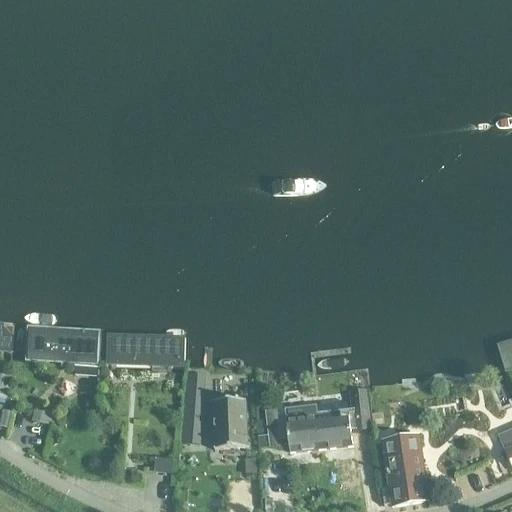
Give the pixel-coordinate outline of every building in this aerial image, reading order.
[(0,354),(10,355),(12,328),(0,326),(0,354)] [(98,367),(101,332),(25,327),(23,362),(98,367)] [(184,368),(185,339),(108,337),(107,366),(184,368)] [(511,371),(511,340),(496,346),(505,374),(511,371)] [(333,405),(316,407),(321,451),(352,448),(351,430),(370,428),(366,392),(351,393),(352,409),(334,411),(333,405)] [(214,451),(247,450),(246,402),(213,403),(214,451)] [(290,454),(321,451),(316,407),(286,410),(290,454)] [(270,449),(282,448),(279,427),(267,428),(270,449)] [(382,443),(392,508),(427,502),(424,480),(426,478),(425,471),(423,470),(418,438),(382,443)] [(173,462),(157,461),(156,473),(172,474),(173,462)]
